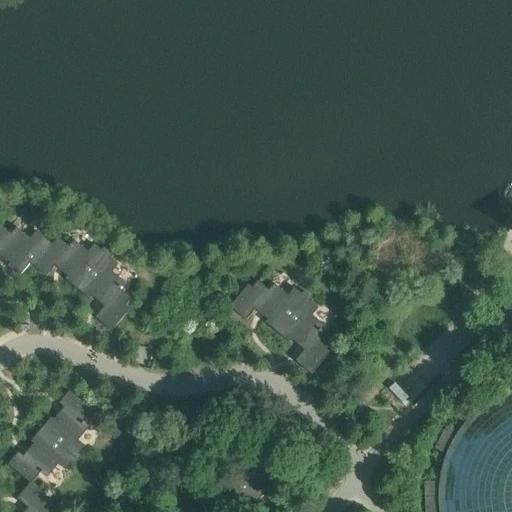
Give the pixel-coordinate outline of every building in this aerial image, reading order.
[(0,254),(10,263),(8,266),(20,276),(31,263),(48,241),(36,231),(30,239),(16,228),(14,230),(17,233),(15,236),(0,224),(0,254)] [(66,279),(78,289),(108,251),(104,248),(102,250),(94,244),(88,252),(75,241),(72,244),(75,246),(72,249),(57,237),(52,244),(48,241),(31,263),(47,276),(56,265),(69,276),(66,279)] [(108,251),(78,289),(90,298),(92,296),(106,306),(96,318),(112,331),(130,308),(126,305),(132,298),(118,287),(120,284),(124,287),(127,283),(113,272),(119,264),(111,257),(113,255),(108,251)] [(278,332),(309,295),(304,291),(302,293),(294,287),(288,294),(275,284),(270,290),(259,281),(253,288),(248,284),(230,306),(247,320),(256,309),(269,319),(266,322),(278,332)] [(309,295),(278,332),(290,342),(292,339),(305,350),(296,361),(312,375),(330,352),(326,349),(332,342),(321,333),(326,326),(313,315),(318,308),(311,302),(313,299),(309,295)] [(438,348),(416,370),(432,385),(454,363),(438,348)] [(511,511),(511,387),(511,388),(509,389),(507,390),(505,390),(504,391),(502,392),(500,393),(499,394),(497,395),(495,396),(494,397),(492,398),(490,399),(489,400),(487,401),(486,402),(484,403),(482,404),(481,406),(479,407),(478,408),(477,409),(475,411),(474,412),(472,413),(471,415),(470,416),(468,417),(467,419),(466,420),(464,422),(463,423),(462,425),(461,426),(460,428),(459,429),(458,431),(447,425),(435,449),(445,454),(445,456),(444,458),(443,460),(443,462),(442,463),(442,465),(441,467),(441,469),(440,471),(440,473),(440,475),(439,477),(439,478),(439,480),(438,481),(424,482),(425,511),(511,511)] [(51,417),(42,429),(79,460),(83,456),(80,454),(86,447),(78,441),(90,427),(86,423),(84,424),(82,422),(92,409),(70,391),(60,403),(65,407),(54,420),(51,417)] [(8,464),(31,483),(32,484),(33,483),(43,470),(45,471),(43,474),(47,477),(58,464),(66,470),(72,463),(75,465),(79,460),(42,429),(32,441),(35,444),(24,457),(19,452),(8,464)] [(254,486),(265,494),(273,501),(282,491),(278,488),(287,477),(293,482),(302,471),(291,462),(289,465),(275,453),(269,460),(261,453),(253,464),(264,473),(254,486)] [(265,494),(254,486),(253,487),(238,476),(233,482),(225,476),(216,486),(228,496),(218,508),(222,511),(243,511),(242,510),(251,500),(256,504),(265,494)] [(53,500),(33,483),(32,484),(31,483),(18,499),(28,508),(24,511),(55,511),(57,511),(49,504),(53,500)] [(222,511),(218,508),(216,510),(202,498),(196,505),(188,498),(180,509),(183,511),(222,511)]
